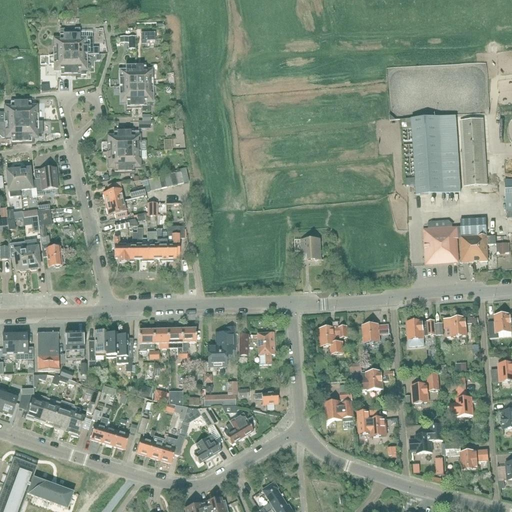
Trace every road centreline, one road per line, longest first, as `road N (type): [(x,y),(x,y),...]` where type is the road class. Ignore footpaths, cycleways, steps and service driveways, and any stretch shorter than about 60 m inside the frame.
road 1 (residential): [(300,430),(193,485),(144,478),(0,432)]
road 2 (residential): [(491,510),(481,289)]
road 3 (residential): [(403,480),(393,297)]
road 4 (residential): [(111,309),(292,303)]
road 5 (residential): [(111,309),(74,144)]
road 6 (residential): [(300,430),(292,303)]
